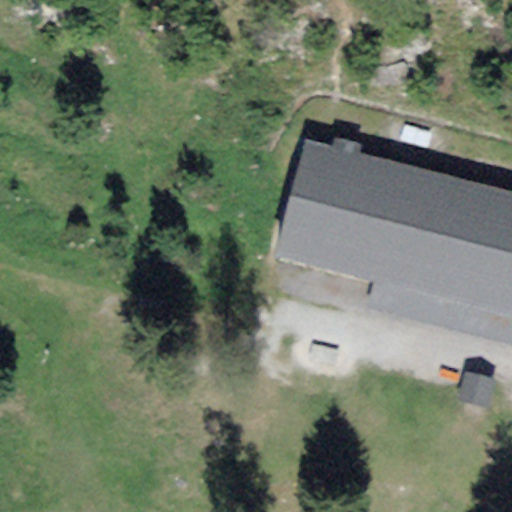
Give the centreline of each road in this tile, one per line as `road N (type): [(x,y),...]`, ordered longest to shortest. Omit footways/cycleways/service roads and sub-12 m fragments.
road 1 (unclassified): [(511,362),(265,318)]
road 2 (track): [(511,164),(340,125)]
